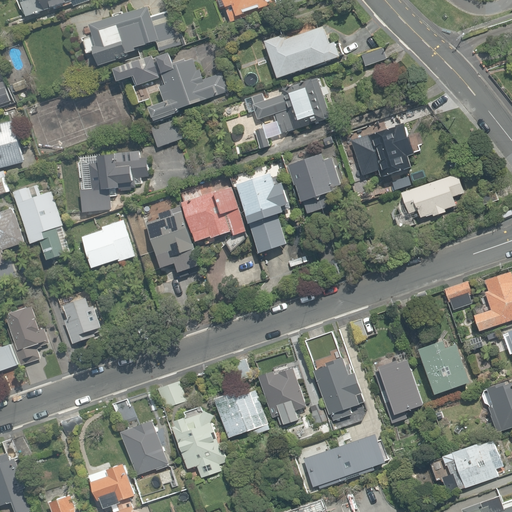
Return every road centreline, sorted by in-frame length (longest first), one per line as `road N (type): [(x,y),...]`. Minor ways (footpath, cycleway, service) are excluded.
road 1 (residential): [(511,238),(0,416)]
road 2 (residential): [(387,0),(511,145)]
